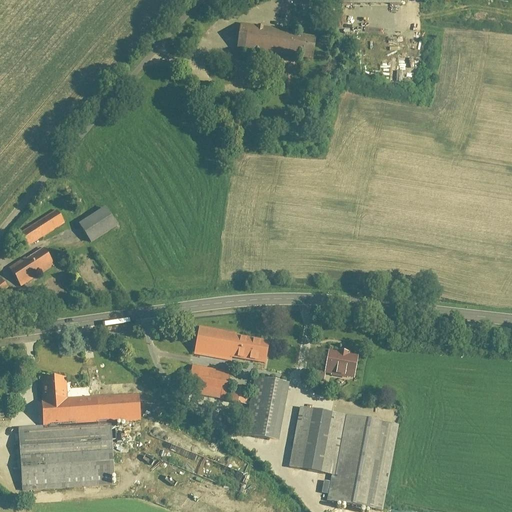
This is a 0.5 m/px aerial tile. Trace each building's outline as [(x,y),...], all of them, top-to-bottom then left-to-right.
[(401,0),(339,0),(340,12),(401,12),(401,0)] [(242,23),(237,54),(311,65),(316,34),(242,23)] [(79,227),(91,246),(119,228),(106,209),(79,227)] [(21,235),(28,248),(64,227),(57,214),(21,235)] [(10,272),(21,289),(55,268),(44,250),(10,272)] [(0,305),(11,296),(0,283),(0,305)] [(200,331),(195,357),(263,369),(267,344),(200,331)] [(329,356),(325,377),(355,382),(359,361),(329,356)] [(192,370),(187,396),(228,403),(232,377),(192,370)] [(308,375),(306,385),(323,388),(325,378),(308,375)] [(19,429),(23,494),(114,488),(111,426),(138,424),(137,399),(68,403),(66,381),(43,382),(44,404),(40,404),(41,428),(19,429)] [(253,382),(243,439),(280,445),(289,388),(253,382)] [(231,408),(246,410),(248,396),(233,394),(231,408)] [(299,412),(290,471),(330,478),(326,505),(368,511),(386,511),(400,429),(340,419),(299,412)]
